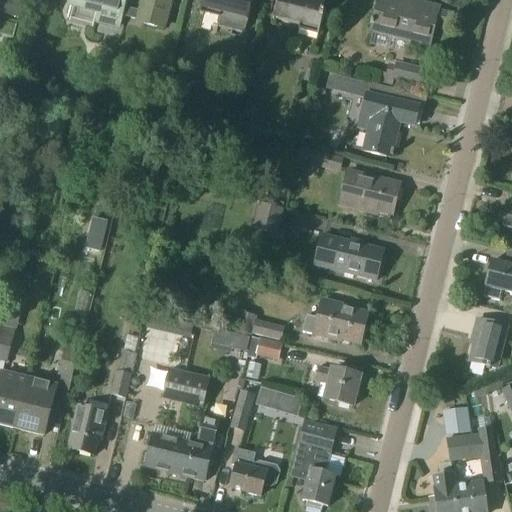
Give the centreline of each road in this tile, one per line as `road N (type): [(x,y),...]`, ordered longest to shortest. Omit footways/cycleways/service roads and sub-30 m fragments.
road 1 (residential): [(376,511),(503,0)]
road 2 (tertiary): [(149,511),(0,473)]
